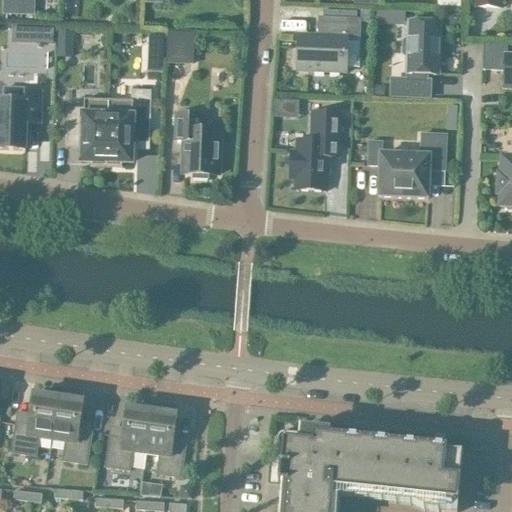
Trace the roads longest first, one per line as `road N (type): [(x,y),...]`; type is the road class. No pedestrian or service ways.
road 1 (residential): [(511,400),(238,370)]
road 2 (residential): [(511,251),(244,221)]
road 3 (residential): [(244,221),(0,188)]
road 4 (residential): [(238,370),(0,335)]
road 5 (residential): [(244,221),(261,0)]
road 6 (residential): [(224,511),(238,370)]
